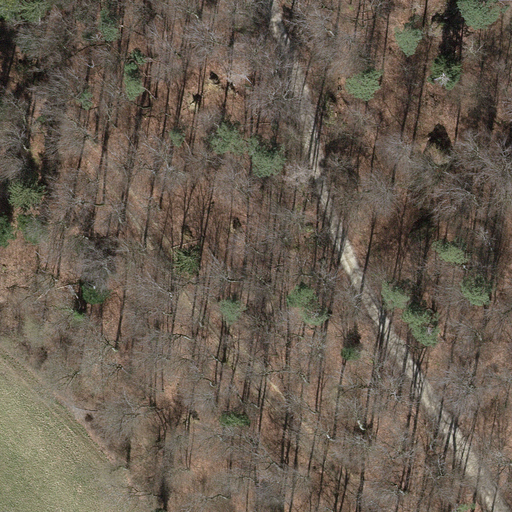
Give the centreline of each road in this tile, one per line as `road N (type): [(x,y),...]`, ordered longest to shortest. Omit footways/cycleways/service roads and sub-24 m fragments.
road 1 (track): [(265,0),(328,194),(420,386),(498,511)]
road 2 (track): [(146,511),(0,356)]
